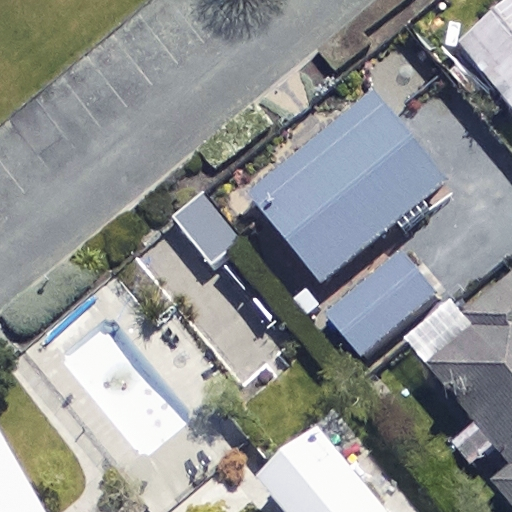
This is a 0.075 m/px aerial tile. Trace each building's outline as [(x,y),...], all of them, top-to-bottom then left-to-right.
[(511,15),(468,52),(511,106),(511,15)] [(457,191),(401,121),(314,190),(298,169),(257,202),(329,293),(457,191)] [(246,251),(211,200),(177,224),(212,275),(246,251)] [(443,303),(405,260),(333,323),(370,366),(443,303)] [(477,479),(506,456),(511,463),(511,479),(499,490),(511,505),(511,288),(472,322),(483,335),(437,373),(481,426),(452,450),(477,479)] [(56,511),(9,428),(0,435),(0,511),(56,511)] [(429,511),(360,428),(275,497),(287,511),(429,511)]
